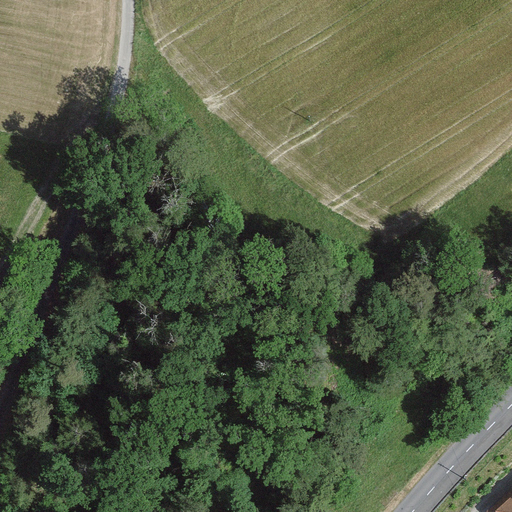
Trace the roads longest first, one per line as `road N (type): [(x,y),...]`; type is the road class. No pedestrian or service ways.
road 1 (unclassified): [(0,414),(107,132),(129,49),(128,0)]
road 2 (tertiary): [(511,404),(413,511)]
